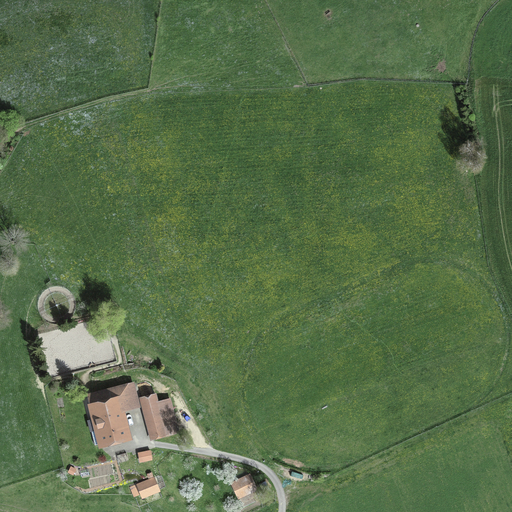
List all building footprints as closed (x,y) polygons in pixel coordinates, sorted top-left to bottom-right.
[(137,404),(132,385),(91,395),(97,418),(89,420),(95,445),(103,443),(104,444),(126,438),(118,408),(137,404)] [(142,399),(153,438),(177,431),(168,401),(156,404),(154,396),(142,399)] [(141,452),(143,461),(152,459),(150,451),(141,452)] [(250,475),(232,484),(237,495),(255,486),(250,475)] [(154,478),(137,485),(142,497),(159,490),(154,478)]
